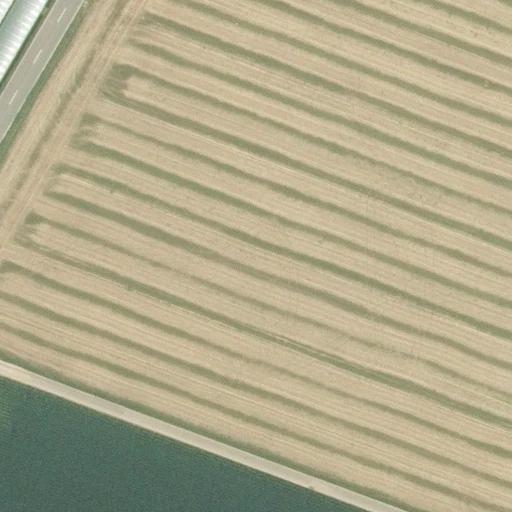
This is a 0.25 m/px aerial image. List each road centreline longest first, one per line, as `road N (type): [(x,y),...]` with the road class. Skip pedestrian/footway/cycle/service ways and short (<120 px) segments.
road 1 (track): [(0,371),(380,511)]
road 2 (residential): [(0,121),(70,0)]
